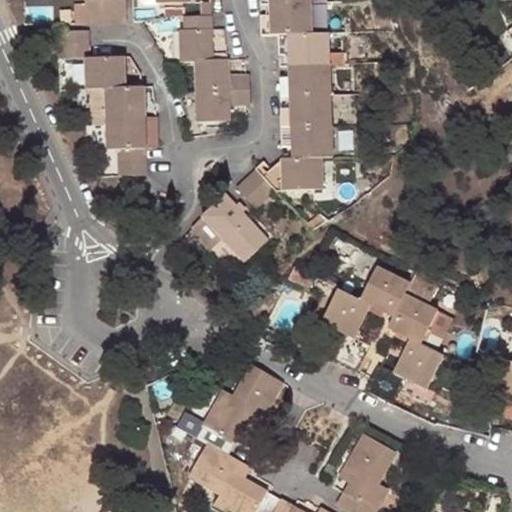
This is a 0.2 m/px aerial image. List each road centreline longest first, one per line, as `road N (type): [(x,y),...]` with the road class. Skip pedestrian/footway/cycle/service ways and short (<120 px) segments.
road 1 (residential): [(162,317),(240,344),(511,468)]
road 2 (unclassified): [(0,51),(98,269)]
road 3 (residential): [(208,193),(262,148),(266,60),(247,38),(235,0)]
road 4 (residential): [(208,193),(174,137),(169,84),(158,65),(128,37),(100,38)]
road 5 (residential): [(98,269),(79,300),(90,334),(124,347),(153,332),(162,317)]
road 6 (unknown): [(317,382),(283,467),(328,500)]
